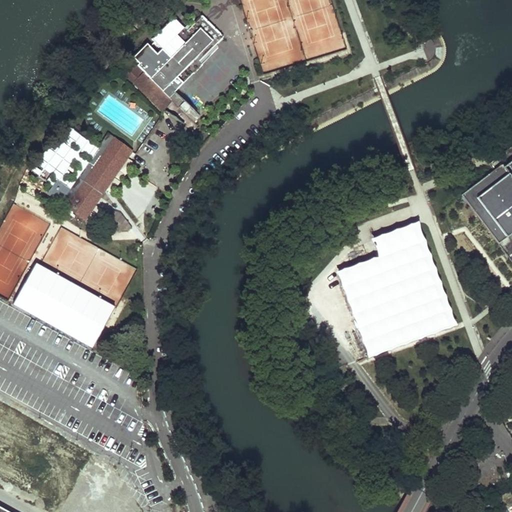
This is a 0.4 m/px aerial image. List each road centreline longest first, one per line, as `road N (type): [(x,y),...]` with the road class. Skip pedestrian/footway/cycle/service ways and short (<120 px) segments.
road 1 (unknown): [(0,185),(62,115),(101,48),(129,28)]
road 2 (residential): [(409,511),(511,339)]
